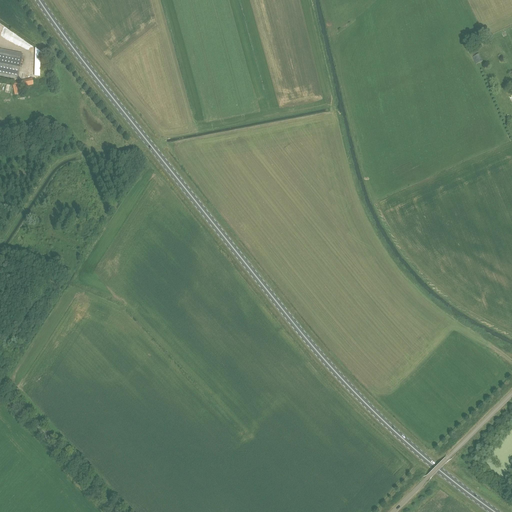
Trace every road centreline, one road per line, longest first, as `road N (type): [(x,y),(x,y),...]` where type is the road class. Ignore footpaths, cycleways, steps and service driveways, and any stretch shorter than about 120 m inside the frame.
road 1 (primary): [(40,0),(333,371),(416,451),(497,511)]
road 2 (unclassified): [(115,511),(0,388)]
road 3 (unclassified): [(393,511),(511,393)]
